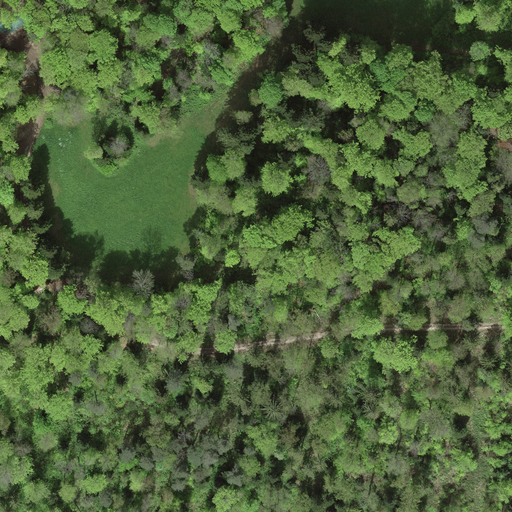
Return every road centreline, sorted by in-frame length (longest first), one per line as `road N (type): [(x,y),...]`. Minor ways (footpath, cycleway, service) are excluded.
road 1 (track): [(0,38),(34,51),(40,99),(19,194),(30,246),(60,297),(174,349),(511,321)]
road 2 (track): [(358,25),(461,52),(511,47)]
